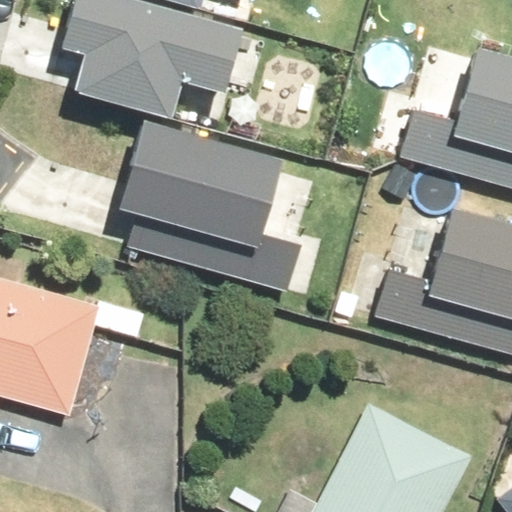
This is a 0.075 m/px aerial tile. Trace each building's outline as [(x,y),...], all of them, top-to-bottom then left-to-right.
[(87,55),(77,98),(179,123),(189,81),(237,94),(254,30),(131,0),(74,0),(63,49),(87,55)] [(149,0),(202,13),(205,0),(149,0)] [(404,106),(393,160),(511,183),(511,87),(461,77),(454,116),(404,106)] [(152,166),(130,245),(283,287),(295,242),(257,233),(258,228),(275,165),(141,130),(132,161),(152,166)] [(372,262),(362,316),(511,346),(511,250),(430,234),(422,272),(372,262)] [(0,276),(0,411),(5,413),(9,399),(79,418),(110,306),(0,276)] [(441,511),(470,459),(376,408),(319,511),(441,511)] [(511,511),(511,486),(497,498),(508,511),(511,511)]
